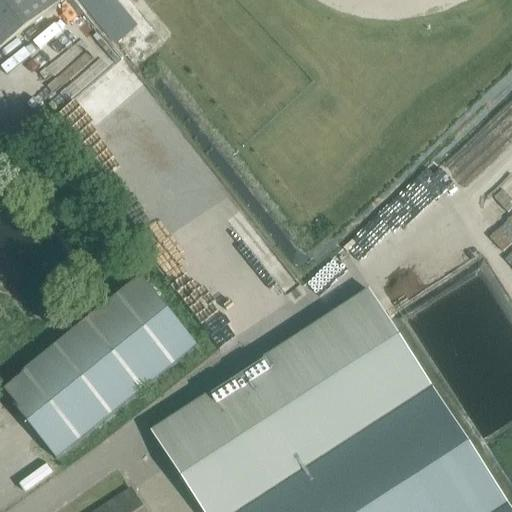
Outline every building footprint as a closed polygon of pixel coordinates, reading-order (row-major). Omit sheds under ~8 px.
[(0,0),(0,49),(64,0),(0,0)] [(123,68),(64,115),(67,122),(85,144),(89,154),(121,194),(132,219),(138,227),(148,252),(153,258),(163,254),(176,244),(168,224),(163,219),(180,206),(154,144),(143,130),(159,118),(156,110),(123,68)] [(480,274),(411,314),(420,331),(483,294),(492,308),(498,305),(480,274)] [(142,278),(2,392),(57,461),(198,347),(142,278)] [(152,434),(203,511),(511,511),(511,510),(370,292),(152,434)] [(0,369),(15,357),(0,338),(0,369)] [(147,511),(145,509),(133,490),(98,511),(147,511)]
